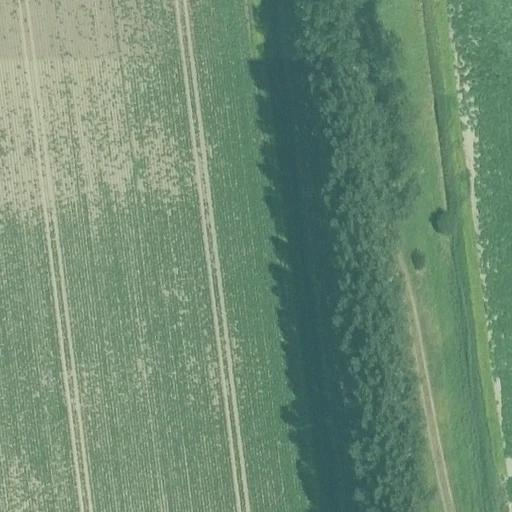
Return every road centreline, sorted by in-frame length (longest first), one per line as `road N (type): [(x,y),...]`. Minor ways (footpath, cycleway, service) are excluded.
road 1 (tertiary): [(409,511),(346,10)]
road 2 (track): [(445,511),(407,300),(373,223)]
